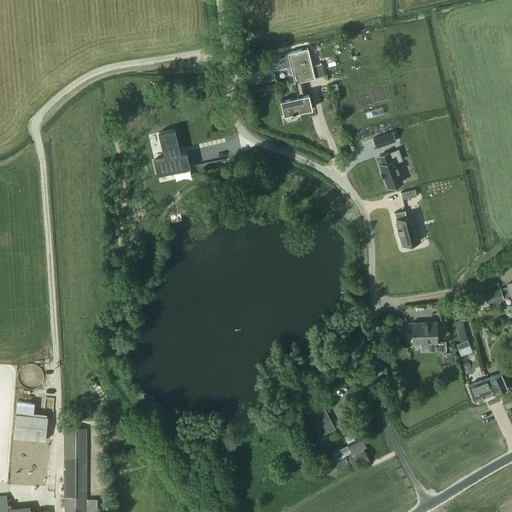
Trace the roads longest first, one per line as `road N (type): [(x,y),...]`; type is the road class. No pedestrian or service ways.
road 1 (unclassified): [(430,508),(388,428),(368,221),(350,189),(329,173),(246,135),(232,111),(223,45)]
road 2 (unclassified): [(55,358),(42,150),(33,124),(96,73),(223,45)]
